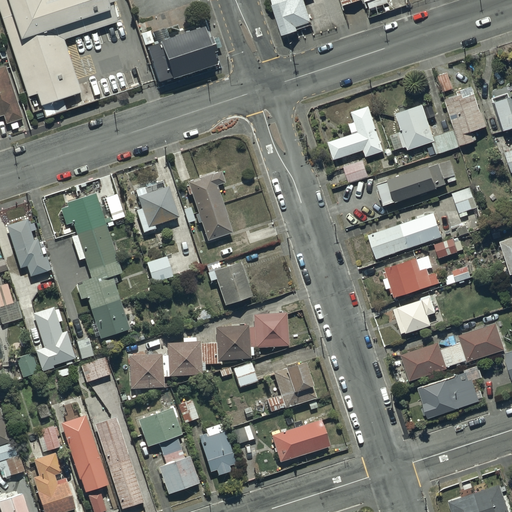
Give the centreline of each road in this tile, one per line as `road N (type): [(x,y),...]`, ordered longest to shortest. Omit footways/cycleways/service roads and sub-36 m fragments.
road 1 (residential): [(261,89),(388,471)]
road 2 (tertiary): [(261,89),(0,176)]
road 3 (tertiary): [(511,5),(261,89)]
road 4 (residential): [(511,430),(388,471)]
road 5 (residential): [(388,471),(265,511)]
